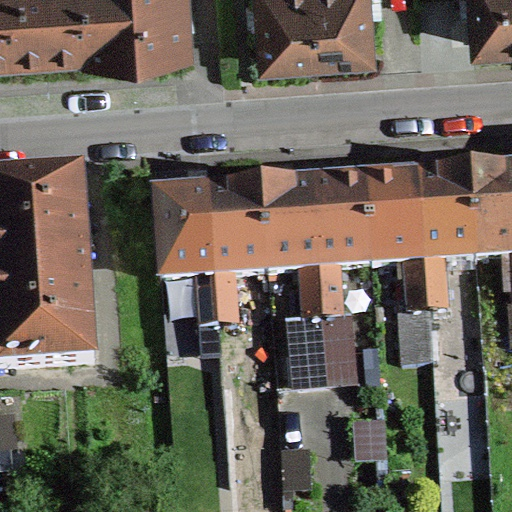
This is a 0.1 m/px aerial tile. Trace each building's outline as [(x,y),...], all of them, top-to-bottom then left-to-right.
[(81,0),(0,0),(0,48),(84,42),(81,0)] [(81,0),(84,42),(85,49),(190,42),(187,0),(81,0)] [(319,56),(315,0),(258,0),(263,60),(319,56)] [(373,52),(369,0),(315,0),(319,56),(373,52)] [(511,41),(511,0),(470,0),(474,44),(511,41)] [(511,171),(471,174),(477,261),(511,258),(511,171)] [(471,174),(418,178),(425,265),(443,263),(477,261),(471,174)] [(82,177),(0,181),(0,370),(93,365),(82,177)] [(418,178),(368,182),(374,268),(406,266),(425,265),(418,178)] [(374,268),(368,182),(315,186),(321,272),(339,270),(374,268)] [(321,272),(315,186),(263,190),(269,275),(302,273),(321,272)] [(228,192),(210,193),(215,278),(234,277),(269,275),(263,190),(228,192)] [(210,193),(157,197),(162,282),(198,280),(215,278),(210,193)] [(443,263),(425,265),(428,312),(447,310),(443,263)] [(425,265),(406,266),(410,313),(428,312),(425,265)] [(339,270),(321,272),(324,319),(343,318),(339,270)] [(302,273),(305,320),(324,319),(321,272),(302,273)] [(215,278),(219,325),(237,324),(234,277),(215,278)] [(198,280),(201,327),(219,325),(215,278),(198,280)] [(447,310),(428,312),(433,364),(461,361),(456,309),(447,310)] [(433,364),(428,312),(410,313),(398,314),(402,366),(433,364)] [(343,318),(324,319),(326,339),(348,337),(347,317),(343,318)] [(326,339),(324,319),(305,320),(295,321),(296,340),(299,340),(326,339)] [(250,380),(246,329),(237,324),(219,325),(221,357),(223,382),(250,380)] [(219,325),(201,327),(203,358),(221,357),(219,325)] [(348,337),(326,339),(328,382),(355,380),(352,337),(348,337)] [(328,382),(326,339),(299,340),(302,391),(329,389),(328,382)] [(456,384),(456,402),(488,401),(488,383),(456,384)] [(483,407),(458,409),(461,471),(486,470),(483,407)] [(275,423),(250,423),(250,468),(275,468),(275,423)] [(383,427),(356,428),(357,459),(384,458),(383,427)]
